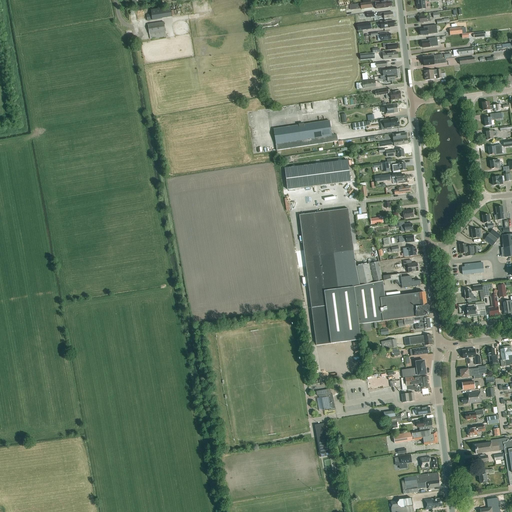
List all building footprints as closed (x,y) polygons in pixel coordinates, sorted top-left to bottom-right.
[(416,0),(418,10),(425,9),(425,1),(429,1),(430,2),(442,0),(416,0)] [(376,9),(384,8),(389,8),(389,7),(392,7),(391,1),(388,2),(388,1),(375,3),(376,9)] [(380,22),(381,29),(390,28),(390,27),(394,27),(393,21),(380,22)] [(150,39),(166,36),(164,22),(148,24),(150,39)] [(423,29),(420,29),(420,35),(423,35),(424,36),(428,35),(428,34),(437,33),(436,25),(423,27),(423,29)] [(378,41),(380,41),(391,39),(391,33),(385,34),(380,34),(380,35),(378,35),(377,32),(370,33),(371,36),(377,35),(378,41)] [(428,39),(429,41),(422,42),(421,43),(422,45),(422,48),(425,47),(425,48),(430,48),(430,47),(438,46),(437,38),(428,39)] [(434,79),(434,75),(437,75),(437,79),(446,78),(445,73),(441,73),(440,69),(433,70),(424,71),(426,80),(434,79)] [(362,83),(363,88),(363,89),(376,87),(375,79),(362,81),(362,83)] [(376,96),(386,95),(386,99),(391,98),(391,100),(392,100),(392,101),(395,100),(394,100),(401,99),(400,91),(390,92),(390,90),(375,92),(376,96)] [(490,113),(490,110),(494,109),(494,112),(500,111),(499,105),(490,106),(489,102),(482,103),(483,111),(487,110),(487,113),(490,113)] [(394,113),(398,112),(397,104),(393,104),(384,105),(385,107),(382,107),(382,111),(385,111),(386,114),(394,113)] [(491,118),(484,119),(485,126),(492,125),(491,120),(502,119),(501,113),(490,114),(491,118)] [(387,129),(386,128),(398,127),(397,118),(383,120),(383,119),(380,120),(382,130),(387,129)] [(333,133),(331,133),(329,121),(273,129),(277,151),(338,141),(337,135),(334,135),(334,134),(333,133)] [(365,122),(352,123),(353,131),(366,129),(365,122)] [(493,136),(497,136),(496,131),(492,132),(492,131),(486,132),(487,140),(493,139),(493,136)] [(494,147),(488,147),(489,155),(495,154),(495,155),(502,154),(501,145),(494,146),(494,147)] [(398,158),(404,157),(403,149),(397,150),(386,152),(386,157),(395,156),(395,155),(398,155),(398,158)] [(287,190),(350,182),(348,160),(285,168),(287,190)] [(497,168),(500,168),(499,160),(496,161),(496,160),(490,161),(491,169),(497,169),(497,168)] [(393,173),(396,172),(396,173),(400,172),(400,171),(406,170),(405,163),(399,164),(392,165),(393,173)] [(401,173),(391,174),(392,179),(396,178),(397,184),(407,182),(406,175),(401,176),(401,173)] [(504,176),(502,177),(499,177),(498,177),(492,178),(493,182),(492,182),(492,185),(493,185),(493,186),(499,185),(503,184),(503,182),(511,180),(511,173),(503,174),(504,176)] [(395,195),(398,194),(405,193),(405,192),(410,192),(410,186),(404,187),(404,186),(397,187),(397,191),(394,191),(395,195)] [(504,219),(503,215),(502,207),(496,207),(497,215),(495,216),(495,220),(504,219)] [(359,325),(371,323),(374,323),(377,322),(404,319),(418,317),(424,316),(429,316),(428,305),(427,306),(425,292),(385,297),(383,281),(379,262),(370,263),(374,283),(373,283),(369,264),(356,266),(348,209),(299,215),(316,346),(361,340),(360,332),(359,325)] [(404,218),(413,217),(413,210),(403,211),(404,218)] [(488,228),(494,227),(494,224),(490,224),(490,223),(489,215),(482,215),(483,223),(487,223),(487,224),(488,228)] [(472,239),(481,238),(480,229),(471,230),(472,239)] [(492,231),(490,233),(498,239),(500,236),(499,235),(498,234),(497,233),(492,230),(492,231)] [(498,239),(489,233),(487,236),(491,240),(489,242),(493,245),(498,239)] [(501,248),(502,257),(511,256),(511,234),(502,235),(503,248),(501,248)] [(465,254),(465,256),(474,255),(473,246),(466,247),(466,244),(459,245),(460,254),(465,254)] [(415,247),(403,248),(404,257),(416,255),(416,253),(416,249),(415,249),(415,247)] [(408,272),(418,271),(417,263),(412,264),(411,260),(403,261),(404,268),(408,268),(408,272)] [(484,272),(483,265),(482,263),(465,265),(465,267),(462,268),(463,275),(482,273),(484,272)] [(401,278),(402,285),(402,288),(420,286),(419,279),(412,280),(411,276),(410,277),(410,273),(401,274),(402,278),(401,278)] [(401,274),(383,277),(384,282),(398,280),(399,285),(402,285),(401,278),(402,278),(401,274)] [(499,297),(504,296),(506,296),(505,284),(498,285),(498,288),(499,297)] [(471,290),(465,291),(466,299),(467,299),(467,302),(477,301),(477,298),(474,298),(473,295),(472,295),(471,290)] [(490,316),(499,315),(498,307),(496,295),(491,296),(492,307),(488,308),(490,316)] [(511,312),(511,300),(507,301),(507,300),(504,300),(505,302),(502,302),(504,314),(508,314),(508,313),(511,312)] [(475,304),(468,305),(468,308),(467,308),(468,318),(486,315),(485,304),(475,305),(475,304)] [(419,321),(420,324),(415,325),(416,330),(424,329),(430,328),(429,318),(424,319),(424,316),(418,317),(404,319),(404,325),(414,324),(414,321),(419,321)] [(361,332),(371,330),(370,323),(360,324),(361,332)] [(405,346),(410,345),(422,344),(422,343),(423,342),(424,346),(432,345),(431,335),(404,338),(405,346)] [(383,350),(397,347),(395,339),(381,342),(383,350)] [(510,364),(510,359),(509,355),(511,355),(511,354),(511,346),(502,347),(502,349),(500,350),(502,360),(500,360),(501,367),(506,366),(506,365),(510,364)] [(412,350),(410,350),(410,356),(413,356),(428,354),(429,353),(428,351),(427,350),(427,347),(412,349),(412,350)] [(475,365),(481,364),(480,356),(476,357),(475,349),(462,350),(463,358),(474,357),(475,365)] [(497,355),(495,355),(494,349),(488,349),(488,353),(488,356),(489,356),(489,357),(490,364),(498,364),(497,355)] [(358,362),(358,366),(354,366),(354,371),(365,371),(364,362),(358,362)] [(403,378),(426,374),(425,366),(416,368),(401,370),(403,378)] [(479,366),(479,368),(468,370),(468,369),(463,369),(463,370),(460,370),(461,377),(474,376),(474,379),(482,378),(481,373),(487,373),(486,366),(479,366)] [(422,389),(428,388),(426,375),(405,378),(403,379),(404,384),(406,384),(407,390),(412,390),(412,391),(416,390),(416,392),(422,392),(422,389)] [(474,386),(480,386),(479,383),(474,383),(474,381),(469,382),(462,383),(463,390),(475,388),(474,386)] [(332,394),(331,394),(330,389),(316,391),(317,395),(318,395),(320,398),(321,397),(323,411),(329,410),(329,411),(335,410),(332,394)] [(473,404),(481,403),(480,392),(466,393),(467,398),(461,399),(462,403),(463,403),(463,404),(473,403),(473,404)] [(415,401),(414,393),(401,394),(402,403),(415,401)] [(419,415),(422,415),(423,416),(425,415),(426,414),(430,413),(429,407),(422,408),(422,407),(415,408),(416,416),(419,415)] [(476,416),(483,415),(483,410),(475,411),(475,413),(465,414),(466,420),(476,418),(476,416)] [(497,416),(487,417),(488,425),(498,423),(497,416)] [(417,428),(419,427),(420,431),(432,429),(431,425),(432,425),(431,418),(423,420),(423,421),(420,422),(420,421),(416,422),(417,428)] [(331,456),(327,434),(325,423),(315,425),(321,457),(331,456)] [(468,431),(469,433),(468,433),(468,435),(469,436),(474,435),(474,436),(475,436),(476,435),(477,435),(477,432),(485,431),(485,425),(475,426),(476,428),(471,429),(471,430),(468,431)] [(420,431),(393,435),(394,444),(423,439),(424,445),(438,443),(436,432),(433,433),(432,429),(420,431)] [(491,443),(474,445),(476,454),(504,450),(510,486),(511,485),(511,440),(510,442),(503,439),(491,440),(491,443)] [(477,463),(488,461),(487,455),(484,456),(484,455),(480,455),(480,456),(476,457),(477,463)] [(432,468),(437,467),(436,459),(430,460),(430,457),(428,457),(420,458),(421,468),(427,468),(431,467),(432,468)] [(492,469),(487,470),(480,471),(481,474),(479,474),(480,484),(487,483),(486,473),(492,472),(492,469)] [(434,488),(439,487),(438,480),(437,473),(416,476),(404,478),(404,481),(402,481),(403,494),(418,492),(418,488),(426,487),(425,482),(427,482),(428,489),(433,488),(434,488)] [(409,511),(414,511),(412,498),(397,500),(397,501),(390,502),(391,511),(409,511)] [(436,508),(442,507),(441,498),(432,500),(432,499),(424,500),(425,510),(433,509),(433,508),(436,508)] [(489,508),(480,509),(479,511),(500,511),(498,498),(488,499),(489,508)]
